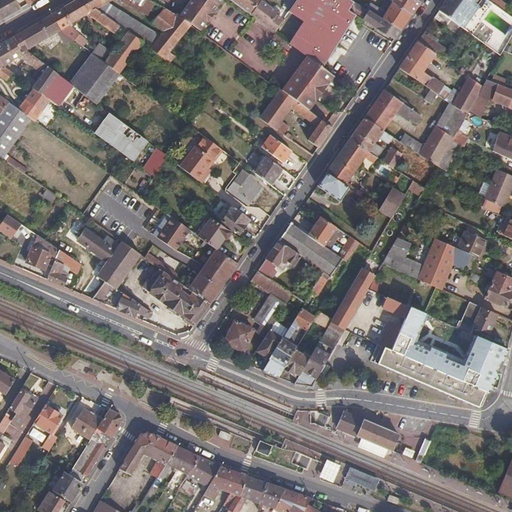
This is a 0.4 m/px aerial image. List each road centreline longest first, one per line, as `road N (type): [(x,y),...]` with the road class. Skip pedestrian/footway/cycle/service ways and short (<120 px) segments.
road 1 (tertiary): [(432,0),(186,354)]
road 2 (residential): [(139,415),(376,511)]
road 3 (residential): [(299,401),(325,400),(375,373),(503,422)]
road 4 (tertiary): [(186,354),(0,273)]
road 5 (residential): [(139,415),(0,346)]
road 6 (residential): [(299,401),(186,354)]
